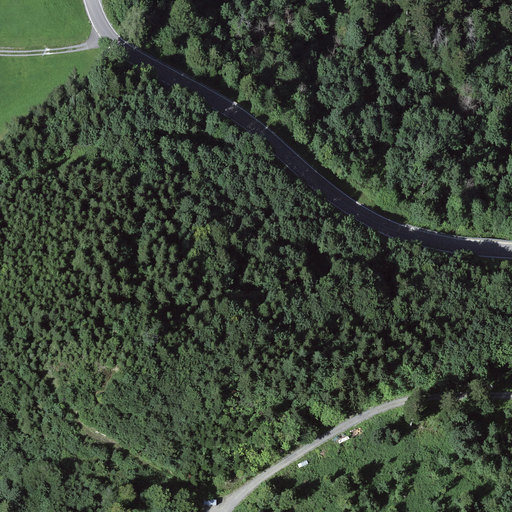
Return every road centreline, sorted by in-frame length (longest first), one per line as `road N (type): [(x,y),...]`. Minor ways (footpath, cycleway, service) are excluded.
road 1 (tertiary): [(91,0),(117,45),(234,112),(363,216),(434,243),(511,251)]
road 2 (track): [(511,397),(400,404),(329,453),(266,479),(240,511)]
road 3 (track): [(235,511),(70,393),(61,364),(64,333)]
